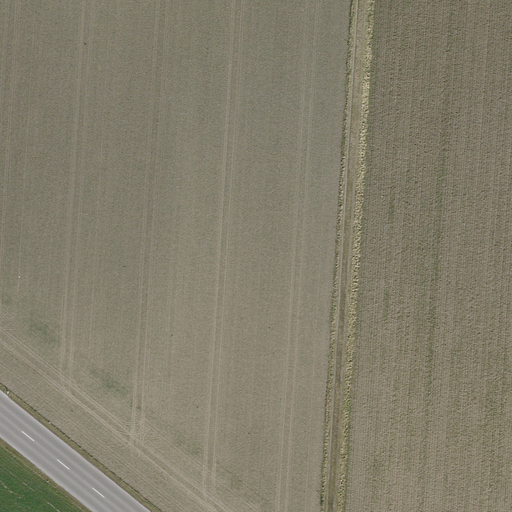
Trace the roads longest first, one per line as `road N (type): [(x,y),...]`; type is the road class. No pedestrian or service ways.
road 1 (track): [(326,511),(361,0)]
road 2 (tertiary): [(0,419),(118,511)]
